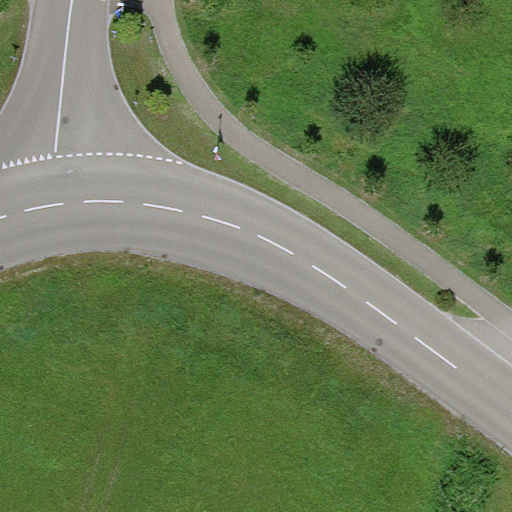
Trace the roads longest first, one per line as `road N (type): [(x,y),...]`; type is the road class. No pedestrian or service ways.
road 1 (unclassified): [(511,406),(304,260),(245,229),(150,202),(51,200)]
road 2 (residential): [(72,0),(51,200)]
